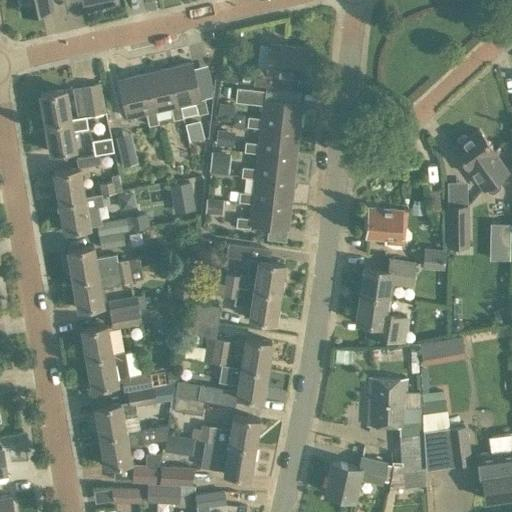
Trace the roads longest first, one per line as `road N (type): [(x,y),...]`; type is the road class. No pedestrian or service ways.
road 1 (tertiary): [(280,511),(317,320),(354,0)]
road 2 (residential): [(71,511),(0,115)]
road 3 (residential): [(0,62),(274,0)]
road 4 (residential): [(391,139),(511,28)]
